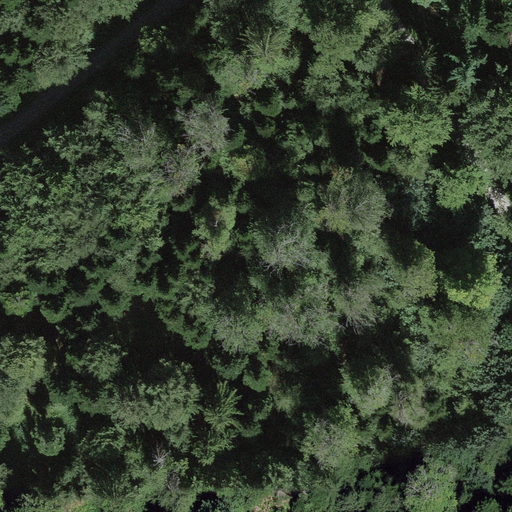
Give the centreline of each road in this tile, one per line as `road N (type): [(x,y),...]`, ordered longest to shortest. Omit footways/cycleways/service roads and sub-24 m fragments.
road 1 (track): [(376,0),(511,221)]
road 2 (track): [(0,137),(170,0)]
